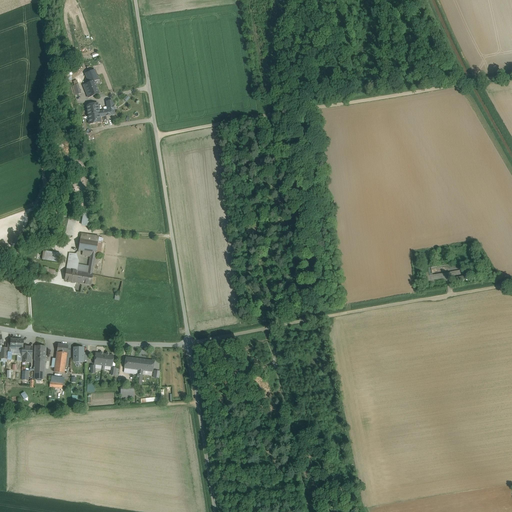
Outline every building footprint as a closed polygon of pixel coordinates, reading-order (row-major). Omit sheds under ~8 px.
[(76,43),(84,41),(74,5),(68,7),(71,18),(68,19),(64,20),(68,31),(72,29),(76,43)] [(80,62),(71,65),(73,71),(82,68),(80,62)] [(95,70),(85,74),(88,83),(99,79),(95,70)] [(88,83),(83,85),(88,98),(99,94),(99,93),(103,92),(99,79),(88,83)] [(77,81),(73,82),(74,85),(72,86),(75,95),(81,94),(77,81)] [(112,101),(107,102),(108,110),(99,112),(99,113),(100,117),(114,115),(112,101)] [(98,103),(86,105),(88,115),(99,113),(99,112),(98,103)] [(99,113),(88,115),(89,124),(100,122),(100,117),(99,113)] [(65,234),(73,236),(76,221),(68,219),(65,234)] [(98,242),(80,239),(78,251),(83,251),(96,253),(98,242)] [(61,254),(43,251),(42,260),(59,263),(61,254)] [(96,253),(83,251),(82,255),(90,257),(87,273),(93,274),(94,264),(96,253)] [(76,254),(69,253),(67,270),(73,271),(76,254)] [(73,271),(67,270),(65,281),(82,284),(83,273),(77,272),(73,271)] [(87,273),(83,273),(82,284),(90,285),(93,274),(87,273)] [(23,340),(11,339),(10,349),(11,349),(10,354),(22,354),(22,349),(23,347),(23,340)] [(68,345),(58,344),(57,352),(67,354),(68,345)] [(45,347),(35,346),(35,361),(45,361),(45,347)] [(32,347),(23,347),(22,349),(22,354),(22,356),(23,356),(22,362),(30,362),(31,356),(32,347)] [(82,347),(76,347),(76,350),(74,349),(74,358),(76,358),(75,362),(81,363),(81,360),(83,361),(84,353),(82,353),(82,347)] [(67,354),(57,352),(56,359),(55,367),(54,372),(64,374),(67,354)] [(104,355),(96,354),(94,364),(103,365),(104,355)] [(171,354),(163,354),(164,399),(172,399),(171,354)] [(113,356),(104,355),(103,365),(112,367),(113,356)] [(154,361),(126,358),(124,372),(125,373),(137,374),(136,385),(141,385),(142,381),(143,375),(143,371),(152,372),(154,361)] [(45,361),(35,361),(34,370),(44,370),(45,361)] [(44,370),(34,370),(34,379),(44,380),(44,370)] [(49,386),(62,388),(63,377),(50,376),(49,386)]
